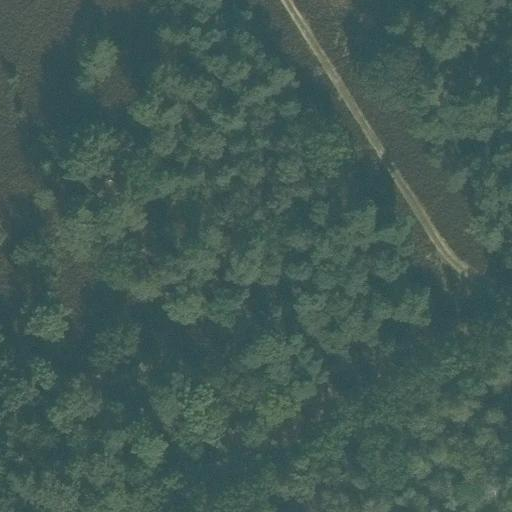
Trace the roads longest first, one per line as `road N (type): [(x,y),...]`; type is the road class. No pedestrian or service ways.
road 1 (track): [(190,511),(511,308)]
road 2 (track): [(289,0),(446,254),(481,284),(511,292)]
